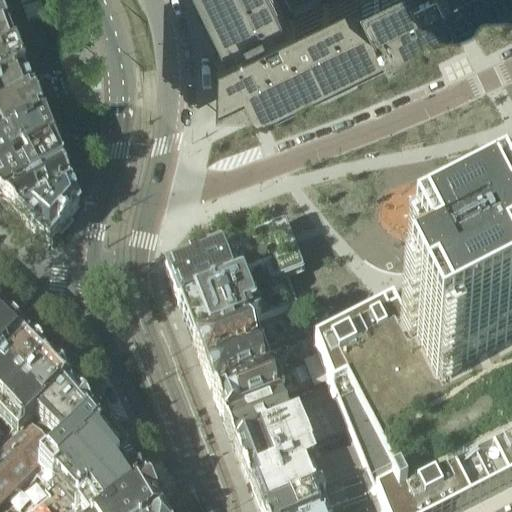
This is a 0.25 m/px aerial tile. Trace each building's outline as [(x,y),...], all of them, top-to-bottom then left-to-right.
[(278,0),(206,0),(211,10),(209,11),(210,13),(212,12),(222,33),(221,34),(226,45),(218,50),(215,124),(257,104),(256,101),(255,100),(272,91),(273,93),(275,92),(274,90),(292,82),(293,83),(295,83),(294,81),(311,72),(312,74),(314,73),(313,71),(331,63),(332,65),(334,64),(333,62),(350,53),(351,55),(353,54),(352,52),(370,44),(371,46),(372,45),(372,43),(389,34),(372,0),(301,0),(291,5),(295,12),(287,16),(278,0)] [(287,0),(290,5),(301,0),(372,0),(389,34),(390,36),(392,35),(391,33),(409,25),(410,27),(412,26),(411,24),(429,15),(429,17),(431,16),(429,12),(453,0),(287,0)] [(5,35),(0,36),(0,63),(14,57),(5,35)] [(14,57),(0,63),(0,91),(24,81),(14,57)] [(24,81),(0,91),(0,119),(32,102),(24,81)] [(32,102),(0,119),(0,150),(6,147),(42,128),(32,102)] [(42,128),(6,147),(14,162),(20,159),(23,166),(51,151),(42,128)] [(6,147),(0,150),(0,177),(11,173),(8,166),(14,162),(6,147)] [(51,151),(23,166),(27,173),(21,176),(28,191),(0,207),(16,221),(68,193),(51,151)] [(11,173),(0,177),(0,207),(28,191),(21,176),(15,180),(11,173)] [(68,193),(16,221),(45,247),(48,249),(50,247),(74,220),(76,212),(68,193)] [(174,273),(164,277),(177,309),(180,308),(195,348),(250,326),(293,308),(286,285),(303,278),(290,247),(288,240),(284,230),(226,253),(174,273)] [(400,306),(313,350),(377,511),(463,511),(511,487),(511,248),(500,255),(410,301),(400,306)] [(0,374),(27,348),(0,321),(0,374)] [(195,348),(193,349),(205,380),(262,357),(250,326),(195,348)] [(0,412),(46,367),(27,348),(0,374),(0,412)] [(211,397),(270,375),(262,357),(205,380),(211,397)] [(66,388),(46,367),(0,412),(0,413),(20,435),(66,388)] [(281,402),(270,375),(211,397),(222,425),(277,404),(281,402)] [(90,418),(66,388),(20,435),(0,455),(0,507),(42,466),(90,418)] [(363,479),(338,415),(336,410),(287,429),(277,404),(222,425),(232,450),(233,450),(241,470),(240,470),(247,488),(256,511),(278,511),(318,497),(363,479)] [(104,435),(90,418),(42,466),(55,480),(104,435)] [(84,501),(125,463),(104,435),(55,480),(51,484),(20,511),(43,511),(54,502),(56,504),(64,496),(77,508),(84,501)] [(125,463),(84,501),(90,511),(111,511),(142,490),(125,463)] [(363,479),(318,497),(322,506),(311,510),(311,511),(354,511),(374,504),(363,479)] [(155,511),(142,490),(111,511),(155,511)] [(318,497),(278,511),(311,511),(311,510),(322,506),(318,497)]
